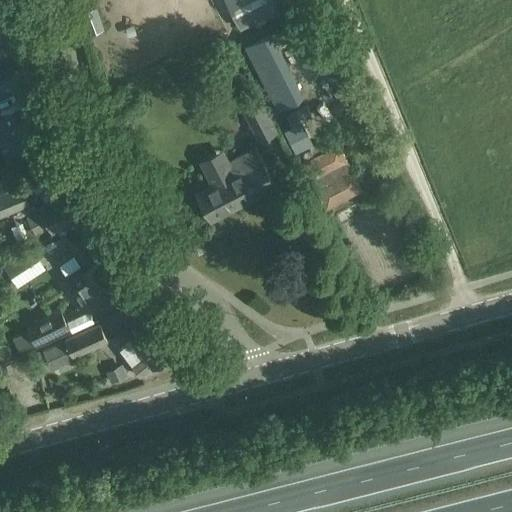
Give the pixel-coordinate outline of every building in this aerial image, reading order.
[(224,0),(239,28),(277,8),(272,0),(224,0)] [(271,32),(244,45),(277,111),(303,97),(271,32)] [(271,117),(259,95),(240,105),(258,141),(278,131),(271,117)] [(28,112),(23,101),(0,111),(0,119),(20,166),(40,157),(39,155),(49,150),(37,122),(33,124),(28,112)] [(286,116),(292,128),(301,123),(310,118),(310,112),(307,105),(286,116)] [(363,189),(338,143),(301,162),(325,209),(363,189)] [(211,183),(194,191),(210,222),(277,187),(255,146),(230,160),(206,172),(211,183)] [(0,214),(29,202),(21,182),(0,190),(0,214)] [(79,218),(65,191),(39,205),(41,209),(26,216),(36,234),(50,227),(52,231),(79,218)] [(72,256),(59,265),(66,275),(81,297),(89,309),(102,300),(103,301),(105,299),(122,288),(102,259),(86,270),(83,272),(72,256)] [(24,271),(17,261),(6,269),(13,279),(24,271)] [(105,328),(126,319),(122,308),(100,317),(105,328)] [(21,335),(13,339),(18,352),(36,344),(34,339),(36,338),(36,339),(42,336),(44,340),(68,328),(60,312),(36,323),(37,325),(31,328),(31,327),(20,332),(21,335)] [(108,341),(100,323),(64,339),(73,358),(108,341)] [(171,353),(150,326),(132,339),(120,349),(132,365),(131,365),(140,376),(153,366),(153,367),(171,353)] [(64,351),(60,342),(48,348),(52,356),(47,359),(52,370),(70,361),(65,350),(64,351)]
